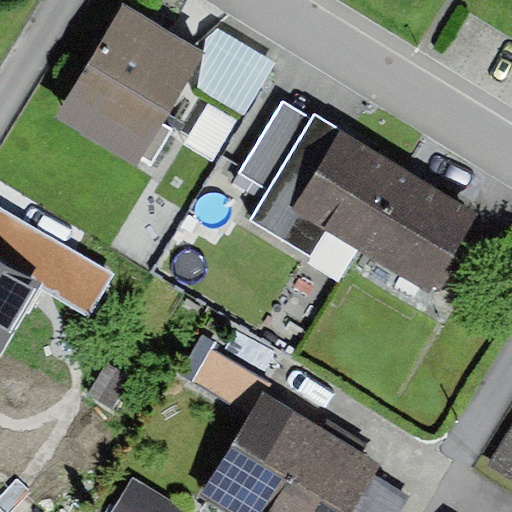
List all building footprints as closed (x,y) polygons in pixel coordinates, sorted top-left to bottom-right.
[(205,52),(125,5),(58,117),(139,162),(205,52)] [(276,62),(219,31),(207,39),(200,87),(247,115),(276,62)] [(490,213),(287,98),(245,172),(276,189),(257,222),(308,251),(323,225),(444,294),(490,213)] [(43,283),(0,258),(0,359),(43,283)] [(232,338),(215,366),(259,392),(276,365),(232,338)] [(131,376),(107,363),(89,396),(113,409),(131,376)] [(383,463),(262,392),(200,497),(225,511),(401,511),(411,497),(375,476),(383,463)] [(511,428),(490,464),(511,477),(511,428)] [(187,511),(189,509),(133,478),(113,511),(187,511)]
